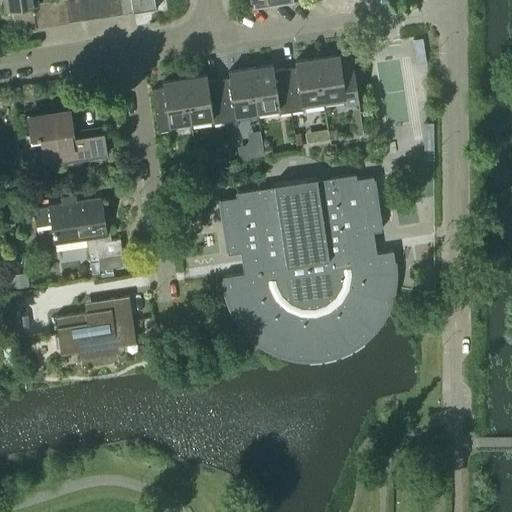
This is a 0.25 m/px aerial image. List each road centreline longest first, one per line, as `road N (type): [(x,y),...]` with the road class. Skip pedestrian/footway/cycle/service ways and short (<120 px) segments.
road 1 (residential): [(454,442),(454,7)]
road 2 (residential): [(167,297),(133,45)]
road 3 (residential): [(454,7),(206,31)]
road 4 (residential): [(133,45),(0,67)]
